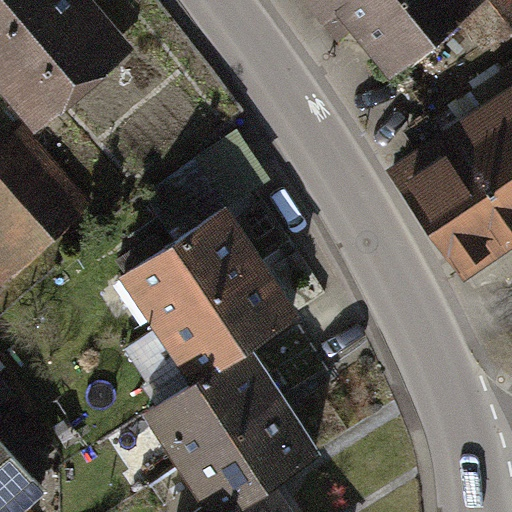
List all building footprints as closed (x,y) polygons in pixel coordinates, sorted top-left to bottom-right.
[(112,0),(0,0),(0,61),(56,127),(152,46),(112,0)] [(511,0),(318,0),(349,37),(370,21),(413,74),(498,6),(492,0),(511,0)] [(511,80),(511,95),(411,167),(489,276),(511,259),(511,64),(505,70),(511,80)] [(30,128),(0,152),(0,282),(3,286),(96,209),(30,128)] [(165,192),(195,238),(244,205),(251,201),(221,156),(165,192)] [(147,269),(182,321),(279,258),(244,205),(195,238),(147,269)] [(182,321),(216,374),(266,341),(313,311),(279,258),(182,321)] [(169,405),(203,457),(301,394),(266,341),(216,374),(169,405)] [(0,511),(36,511),(70,482),(9,413),(25,399),(0,370),(0,511)] [(203,457),(238,510),(288,477),(335,447),(301,394),(203,457)] [(234,511),(310,511),(288,477),(238,510),(234,511)]
